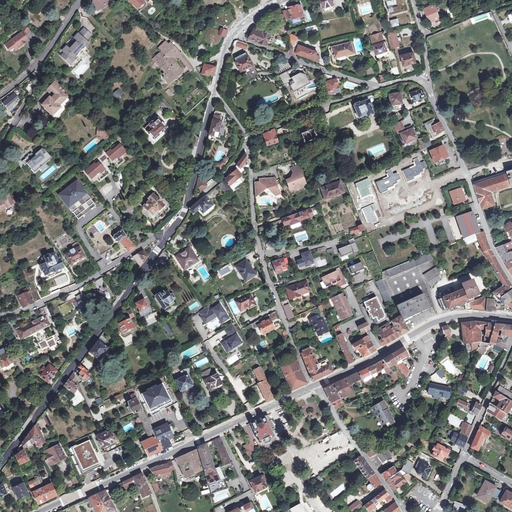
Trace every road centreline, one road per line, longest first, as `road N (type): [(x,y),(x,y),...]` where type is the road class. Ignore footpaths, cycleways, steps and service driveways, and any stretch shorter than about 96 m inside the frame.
road 1 (tertiary): [(38,511),(311,386)]
road 2 (secondary): [(0,464),(166,237)]
road 3 (residential): [(311,386),(264,260),(249,142)]
road 4 (residential): [(421,81),(511,281)]
road 5 (tertiary): [(316,383),(441,318),(511,318)]
road 6 (residential): [(0,316),(166,237)]
road 7 (residential): [(235,28),(246,40),(379,86)]
road 8 (residential): [(406,511),(316,383)]
road 9 (residential): [(249,142),(379,86)]
road 10 (residential): [(511,343),(462,456)]
road 11 (residential): [(0,93),(39,58),(78,0)]
